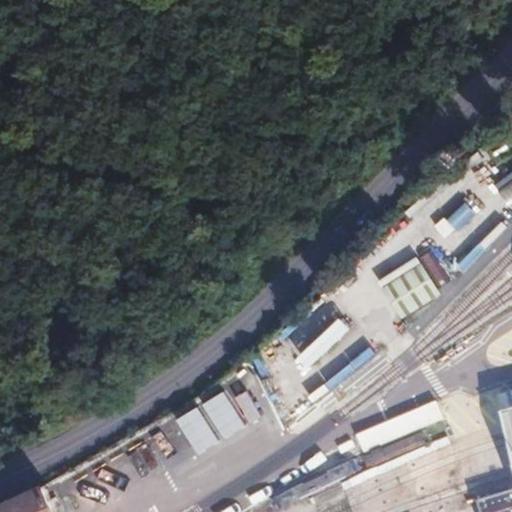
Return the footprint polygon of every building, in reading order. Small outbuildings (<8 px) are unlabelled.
[(511,201),(511,173),(498,186),(511,201)] [(449,237),(477,210),(467,199),(439,226),(449,237)] [(382,281),(405,315),(441,291),(419,257),(382,281)] [(319,404),(378,356),(332,300),(287,337),(312,367),(299,379),(319,404)] [(166,469),(265,418),(249,387),(150,438),(166,469)] [(511,410),(501,414),(511,452),(511,410)] [(55,511),(41,485),(0,503),(0,511),(55,511)]
